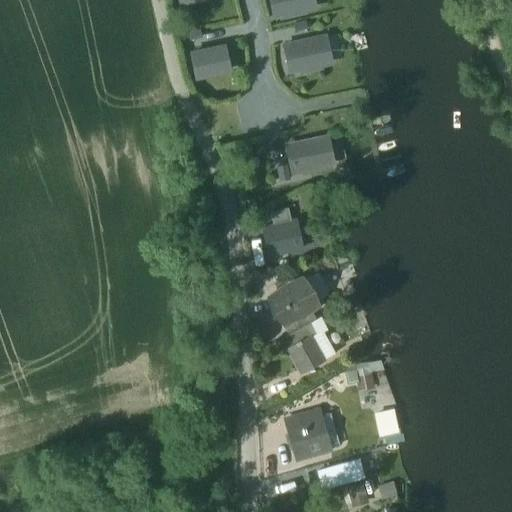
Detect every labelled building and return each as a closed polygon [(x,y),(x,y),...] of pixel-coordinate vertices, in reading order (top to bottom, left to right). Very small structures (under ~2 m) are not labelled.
[(270,0),(274,16),(290,13),(291,15),(304,12),(304,10),(311,8),(309,0),(270,0)] [(305,21),(293,24),(295,32),(307,29),(305,21)] [(187,32),(189,40),(201,38),(199,29),(187,32)] [(324,37),(285,46),(290,72),(307,68),(307,70),(320,67),(320,65),(327,63),(325,51),(327,51),(324,37)] [(191,54),(196,78),(228,71),(223,47),(191,54)] [(326,138),(287,146),(292,172),(308,168),(309,171),(322,168),(321,165),(329,164),(327,152),(329,151),(326,138)] [(286,165),(276,167),(279,181),(289,179),(286,165)] [(272,225),(290,221),(288,208),(269,212),(272,225)] [(262,228),(267,256),(302,249),(295,220),(290,221),(272,225),(262,228)] [(281,323),(282,325),(283,324),(303,313),(318,305),(317,303),(308,307),(295,284),(304,279),(303,277),(266,298),(267,300),(269,299),(282,322),(281,323)] [(317,303),(304,279),(295,284),(308,307),(317,303)] [(267,300),(281,323),(282,322),(269,299),(267,300)] [(283,324),(288,333),(309,322),(303,313),(283,324)] [(319,334),(309,339),(321,361),(331,355),(319,334)] [(301,372),(321,361),(309,339),(289,351),(294,361),(301,372)] [(345,385),(360,383),(363,409),(391,406),(385,362),(342,367),(345,385)] [(395,407),(374,411),(379,436),(400,432),(395,407)] [(330,414),(319,417),(327,449),(339,445),(330,414)] [(318,415),(312,417),(322,452),(328,450),(327,449),(318,415)] [(297,459),(322,452),(312,417),(287,424),(297,459)] [(361,478),(370,502),(398,492),(390,468),(361,478)] [(347,486),(353,507),(368,502),(362,482),(347,486)]
